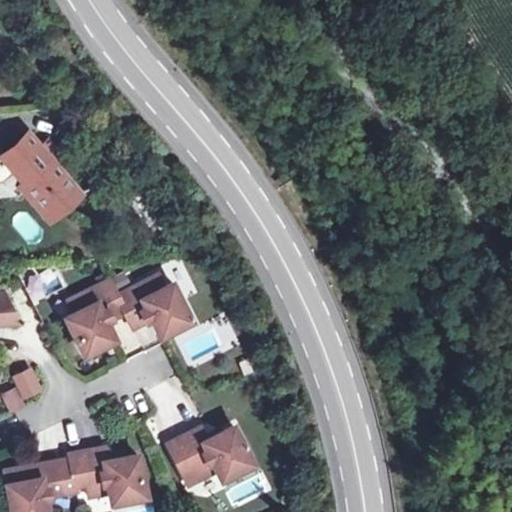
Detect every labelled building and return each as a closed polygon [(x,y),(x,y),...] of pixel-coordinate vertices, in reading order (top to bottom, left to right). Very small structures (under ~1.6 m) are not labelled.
[(0,157),(0,182),(4,182),(15,171),(22,180),(24,181),(54,216),(80,193),(28,134),(3,157),(0,157)] [(54,216),(24,181),(16,189),(47,223),(54,216)] [(74,312),(66,317),(84,353),(115,338),(106,320),(112,317),(111,315),(124,308),(131,324),(144,318),(145,320),(151,317),(160,334),(190,319),(172,283),(163,287),(157,276),(117,295),(109,280),(68,300),(74,312)] [(0,325),(20,324),(5,294),(0,294),(0,325)] [(11,376),(16,386),(1,394),(8,408),(44,391),(31,366),(11,376)] [(200,427),(168,444),(182,471),(192,467),(197,477),(217,468),(221,477),(251,462),(233,426),(206,439),(200,427)] [(29,479),(26,466),(4,471),(11,511),(46,511),(44,497),(50,497),(50,494),(76,489),(75,484),(86,482),(88,494),(109,490),(111,500),(144,494),(136,454),(107,460),(104,447),(69,453),(70,458),(35,464),(38,478),(29,479)] [(35,464),(26,466),(29,479),(38,478),(35,464)]
